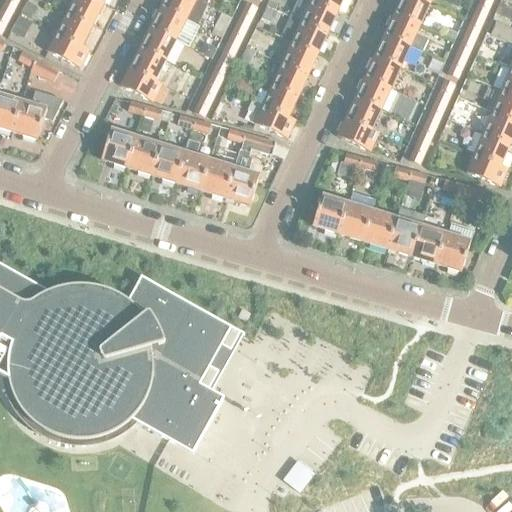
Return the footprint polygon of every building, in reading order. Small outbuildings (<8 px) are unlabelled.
[(6,0),(0,11),(11,16),(16,5),(6,0)] [(92,28),(102,8),(87,0),(74,0),(66,15),(92,28)] [(195,0),(164,0),(161,8),(186,21),(197,1),(195,0)] [(311,0),(311,2),(337,14),(343,0),(311,0)] [(419,27),(429,6),(416,0),(400,0),(393,15),(419,27)] [(492,2),(488,0),(480,0),(478,6),(488,11),(492,2)] [(27,2),(20,15),(30,20),(37,8),(27,2)] [(327,35),(337,14),(311,2),(301,23),(327,35)] [(241,14),(251,19),(256,9),(246,4),(241,14)] [(488,11),(478,6),(473,16),(483,21),(488,11)] [(511,21),(511,9),(503,6),(499,16),(511,21)] [(176,42),(186,21),(161,8),(150,29),(176,42)] [(0,23),(5,26),(11,16),(0,11),(0,10),(0,23)] [(251,19),(241,14),(236,24),(246,29),(251,19)] [(66,15),(56,35),(82,48),(92,28),(66,15)] [(416,35),(419,27),(393,15),(384,36),(410,48),(422,54),(428,41),(416,35)] [(483,21),(473,16),(469,26),(479,31),(483,21)] [(301,23),(291,44),(317,56),(327,35),(301,23)] [(246,29),(236,24),(231,34),(242,39),(246,29)] [(511,32),(495,25),(490,37),(511,46),(511,32)] [(479,31),(469,26),(464,36),(475,41),(479,31)] [(150,29),(139,49),(165,63),(176,42),(150,29)] [(454,42),(458,33),(449,30),(445,38),(454,42)] [(242,39),(231,34),(227,44),(237,49),(242,39)] [(88,52),(82,48),(56,35),(47,53),(79,70),(88,52)] [(374,57),(400,69),(410,48),(384,36),(374,57)] [(475,41),(464,36),(460,46),(470,50),(475,41)] [(237,49),(227,44),(222,54),(232,59),(237,49)] [(307,77),(317,56),(291,44),(281,65),(307,77)] [(460,46),(456,56),(466,60),(470,50),(460,46)] [(139,49),(129,70),(155,83),(165,63),(139,49)] [(17,63),(31,69),(36,59),(22,53),(17,63)] [(217,64),(227,69),(232,59),(222,54),(217,64)] [(466,60),(456,56),(451,66),(461,70),(466,60)] [(390,90),(400,69),(374,57),(364,78),(390,90)] [(36,59),(31,69),(29,72),(52,83),(58,71),(36,59)] [(227,69),(217,64),(212,74),(223,79),(227,69)] [(297,98),(307,77),(281,65),(272,86),(297,98)] [(461,70),(451,66),(446,76),(457,81),(461,70)] [(161,86),(155,83),(129,70),(120,88),(152,104),(161,86)] [(511,71),(510,71),(501,92),(511,97),(511,71)] [(223,79),(212,74),(207,83),(218,88),(223,79)] [(390,90),(364,78),(354,99),(380,111),(390,90)] [(439,91),(450,96),(454,86),(444,81),(439,91)] [(218,88),(207,83),(203,93),(213,98),(218,88)] [(259,90),(253,102),(288,119),(297,98),(272,86),(268,95),(259,90)] [(435,101),(445,106),(450,96),(439,91),(435,101)] [(492,114),(511,122),(511,97),(501,92),(492,114)] [(21,103),(12,134),(37,142),(43,120),(52,123),(63,102),(35,93),(31,106),(21,103)] [(213,98),(203,93),(198,103),(208,108),(213,98)] [(0,130),(12,134),(21,103),(0,96),(0,130)] [(371,132),(380,111),(354,99),(345,120),(371,132)] [(430,111),(441,116),(445,106),(435,101),(430,111)] [(295,122),(288,119),(253,102),(251,102),(246,112),(258,117),(254,125),(286,140),(295,122)] [(126,114),(142,119),(145,108),(129,103),(126,114)] [(208,108),(198,103),(193,114),(203,119),(208,108)] [(157,123),(158,120),(167,122),(169,115),(160,113),(161,112),(145,108),(142,119),(141,123),(139,132),(148,135),(151,121),(157,123)] [(426,121),(437,125),(441,116),(430,111),(426,121)] [(511,122),(492,114),(483,135),(509,146),(511,139),(511,122)] [(176,127),(192,131),(194,122),(179,118),(176,127)] [(378,135),(371,132),(345,120),(337,138),(369,153),(378,135)] [(422,131),(432,135),(437,125),(426,121),(422,131)] [(210,126),(194,122),(192,131),(207,136),(210,126)] [(101,162),(127,170),(136,139),(111,131),(101,162)] [(226,142),(241,147),(244,135),(229,131),(226,142)] [(417,140),(428,145),(432,135),(422,131),(417,140)] [(241,147),(234,170),(224,200),(249,208),(259,177),(248,174),(252,159),(248,158),(250,152),(271,158),(275,144),(244,135),(241,147)] [(474,156),(500,167),(509,146),(483,135),(474,156)] [(151,177),(160,147),(136,139),(127,170),(151,177)] [(413,150),(423,155),(428,145),(417,140),(413,150)] [(185,154),(175,185),(200,193),(209,162),(196,158),(199,147),(188,144),(185,154)] [(151,177),(175,185),(185,154),(160,147),(151,177)] [(423,155),(413,150),(408,161),(419,165),(423,155)] [(342,165),(358,169),(361,159),(345,155),(342,165)] [(466,174),(480,180),(499,188),(507,170),(500,167),(474,156),(466,174)] [(373,174),(376,163),(361,159),(358,169),(373,174)] [(200,193),(224,200),(234,170),(209,162),(200,193)] [(404,190),(406,183),(409,172),(395,168),(392,180),(398,181),(396,188),(404,190)] [(409,172),(406,183),(422,188),(425,176),(409,172)] [(457,196),(460,186),(444,181),(441,192),(457,196)] [(460,186),(457,196),(456,199),(481,206),(484,192),(460,186)] [(312,228),(337,235),(347,205),(322,197),(312,228)] [(337,235),(362,243),(371,212),(347,205),(337,235)] [(399,210),(396,220),(386,251),(411,258),(420,228),(423,218),(399,210)] [(362,243),(386,251),(396,220),(371,212),(362,243)] [(411,258),(435,266),(445,235),(420,228),(411,258)] [(470,243),(445,235),(435,266),(460,274),(470,243)] [(0,375),(8,380),(10,390),(13,398),(18,407),(23,414),(29,421),(36,427),(43,432),(52,436),(62,440),(72,441),(83,442),(94,441),(104,438),(114,434),(123,428),(131,421),(192,455),(224,398),(209,390),(218,373),(209,368),(221,347),(230,352),(239,335),(243,337),(244,336),(141,278),(127,302),(118,296),(110,292),(100,289),(89,287),(79,286),(69,287),(59,289),(49,292),(0,265),(0,375)] [(297,462),(282,481),(300,495),(314,476),(297,462)]
